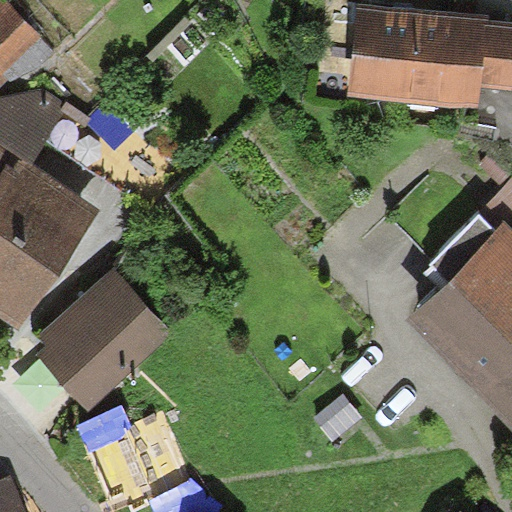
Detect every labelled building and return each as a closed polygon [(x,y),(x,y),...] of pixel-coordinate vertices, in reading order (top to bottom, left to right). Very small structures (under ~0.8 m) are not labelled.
[(57,54),(8,0),(0,0),(0,90),(11,81),(39,68),(57,54)] [(489,16),(356,2),(346,95),(481,110),(484,87),(511,90),(511,23),(488,21),(489,16)] [(0,315),(18,327),(102,212),(30,163),(67,104),(45,89),(0,97),(0,315)] [(511,225),(505,219),(494,229),(482,216),(434,261),(454,283),(415,320),(511,422),(511,225)] [(117,269),(41,335),(48,343),(37,352),(88,409),(174,334),(117,269)] [(0,511),(31,511),(13,464),(0,469),(0,511)] [(243,511),(244,505),(183,497),(181,511),(243,511)]
